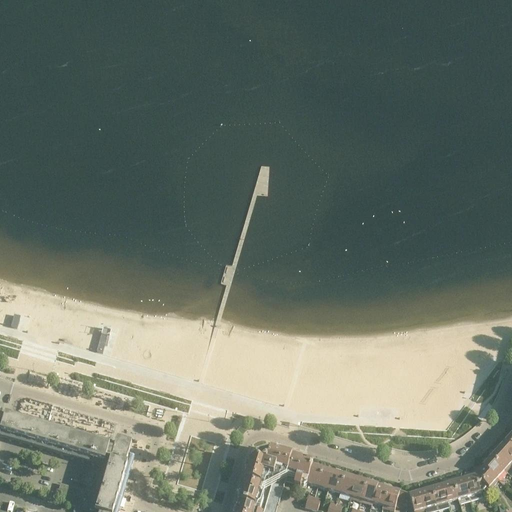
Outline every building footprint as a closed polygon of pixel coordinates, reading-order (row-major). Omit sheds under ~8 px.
[(11,328),(17,329),(20,318),(14,316),(11,328)] [(44,338),(60,343),(64,330),(49,325),(44,338)] [(103,329),(97,352),(103,354),(109,331),(103,329)] [(0,438),(0,439),(5,440),(104,469),(91,511),(80,509),(85,492),(60,484),(57,498),(64,500),(63,504),(75,508),(73,511),(118,511),(135,456),(129,455),(132,444),(117,440),(116,444),(114,450),(109,449),(111,443),(16,416),(15,422),(10,420),(0,417),(0,438)] [(502,448),(499,446),(497,449),(511,462),(511,447),(506,443),(502,448)] [(307,485),(313,465),(314,462),(271,449),(270,453),(265,454),(264,457),(264,458),(259,460),(255,459),(251,463),(248,462),(233,511),(276,511),(283,489),(287,476),(296,479),(294,487),(305,490),(305,489),(307,485)] [(493,452),(496,454),(491,459),(504,471),(504,472),(506,473),(511,466),(511,462),(497,449),(493,452)] [(486,465),(484,463),(481,466),(496,480),(497,480),(504,472),(504,471),(491,459),(486,465)] [(313,465),(307,485),(311,486),(318,488),(323,471),(316,469),(317,466),(313,465)] [(478,469),(480,471),(476,476),(489,488),(488,489),(490,490),(499,481),(497,480),(496,480),(481,466),(478,469)] [(335,472),(330,470),(329,473),(323,471),(318,488),(329,491),(335,472)] [(345,478),(338,476),(339,473),(335,472),(329,491),(340,495),(345,478)] [(471,504),(482,501),(480,494),(488,489),(489,488),(476,476),(475,477),(468,479),(467,476),(463,477),(471,504)] [(357,478),(352,477),(351,480),(345,478),(340,495),(350,498),(349,500),(350,500),(357,478)] [(453,483),(458,500),(459,503),(460,507),(471,504),(463,477),(459,479),(460,481),(453,483)] [(367,484),(360,482),(361,479),(357,478),(350,500),(361,503),(367,484)] [(446,485),(445,482),(441,484),(447,504),(458,500),(453,483),(446,485)] [(378,484),(374,483),(373,486),(367,484),(361,503),(372,507),(373,504),(378,484)] [(389,490),(382,488),(382,486),(378,484),(373,504),(383,507),(382,510),(383,510),(389,490)] [(444,511),(449,511),(448,506),(447,504),(441,484),(437,485),(438,488),(431,490),(437,511),(444,511)] [(394,511),(401,491),(396,489),(395,492),(389,490),(383,510),(390,511),(394,511)] [(419,490),(425,511),(437,511),(431,490),(424,492),(424,489),(419,490)] [(400,509),(401,510),(409,511),(425,511),(419,490),(415,491),(416,494),(409,496),(405,495),(400,509)] [(315,499),(309,497),(305,509),(311,511),(315,499)] [(313,511),(317,511),(321,500),(315,499),(311,511),(313,511)] [(334,511),(337,505),(331,503),(328,511),(334,511)]
